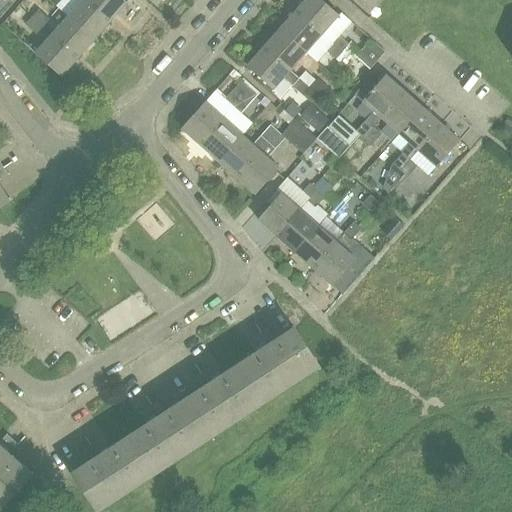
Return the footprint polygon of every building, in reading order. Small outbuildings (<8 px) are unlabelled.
[(96,39),(112,20),(88,0),(83,0),(70,16),(96,39)] [(126,0),(88,0),(112,20),(128,1),(126,0)] [(305,0),(296,10),(322,33),(339,14),(322,0),(305,0)] [(380,0),(357,0),(370,12),(380,0)] [(39,10),(33,17),(45,27),(51,20),(39,10)] [(306,51),(322,33),(296,10),(280,28),(306,51)] [(53,35),(79,57),(96,39),(70,16),(53,35)] [(38,34),(45,27),(33,17),(27,24),(38,34)] [(290,69),(306,51),(280,28),(264,46),(290,69)] [(337,34),(330,41),(342,51),(348,44),(337,34)] [(63,76),(79,57),(53,35),(37,54),(63,76)] [(385,51),(370,37),(361,48),(364,51),(357,59),(369,69),(385,51)] [(335,59),(342,51),(330,41),(324,48),(335,59)] [(298,76),(290,69),(264,46),(247,65),(258,74),(273,88),(283,77),(304,94),(310,87),(298,76)] [(346,48),(336,59),(343,66),(353,55),(346,48)] [(304,70),(298,76),(310,87),(316,81),(304,70)] [(258,74),(255,78),(270,92),(273,88),(258,74)] [(362,101),(380,117),(404,91),(385,74),(378,83),(371,77),(355,95),(362,101)] [(422,107),(404,91),(380,117),(398,133),(422,107)] [(223,118),(204,102),(181,128),(200,145),(223,118)] [(293,102),(285,110),(294,118),(301,110),(293,102)] [(300,116),(318,133),(329,120),(311,104),(300,116)] [(417,150),(440,124),(422,107),(398,133),(409,143),(402,151),(391,163),(381,187),(388,193),(404,174),(401,171),(410,160),(409,159),(417,150)] [(242,135),(223,118),(200,145),(218,161),(242,135)] [(281,134),(285,137),(290,142),(303,127),(294,119),(281,134)] [(364,139),(374,128),(367,121),(357,132),(364,139)] [(459,141),(440,124),(417,150),(409,159),(410,160),(401,171),(404,174),(408,178),(418,167),(417,166),(424,157),(436,167),(459,141)] [(261,135),(268,142),(278,131),(271,125),(261,135)] [(327,128),(317,140),(338,159),(349,147),(346,144),(327,128)] [(381,134),(374,128),(364,139),(371,145),(381,134)] [(278,131),(268,142),(275,148),(285,137),(281,134),(278,131)] [(218,161),(237,177),(260,151),(242,135),(218,161)] [(279,168),(260,151),(237,177),(255,194),(279,168)] [(321,179),(314,186),(310,183),(300,194),(308,200),(324,182),(321,179)] [(331,189),(324,182),(308,200),(315,207),(331,189)] [(0,205),(9,199),(0,185),(0,205)] [(258,219),(276,236),(300,209),(281,193),(258,219)] [(368,197),(362,204),(371,213),(378,205),(368,197)] [(318,226),(300,209),(276,236),(295,252),(318,226)] [(362,229),(354,222),(344,232),(352,239),(362,229)] [(336,242),(318,226),(295,252),(313,268),(336,242)] [(336,242),(313,268),(331,285),(355,258),(336,242)] [(292,328),(256,351),(238,363),(265,403),(318,368),(319,369),(320,368),(310,351),(293,326),(291,327),(292,328)] [(265,403),(238,363),(183,399),(210,439),(265,403)] [(210,439),(183,399),(128,435),(153,476),(210,439)] [(100,511),(99,511),(107,506),(153,476),(128,435),(73,471),(73,470),(71,471),(98,511),(100,511)] [(32,471),(31,472),(0,444),(0,509),(33,472),(32,471)]
